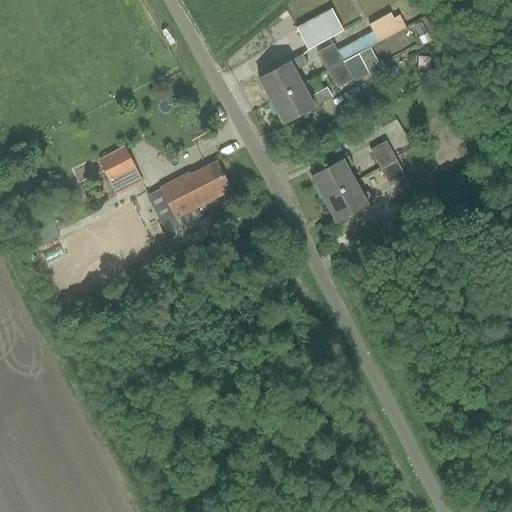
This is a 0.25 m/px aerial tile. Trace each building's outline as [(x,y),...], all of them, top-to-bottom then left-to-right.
[(308,49),(343,30),(331,9),(297,29),(308,49)] [(377,43),(404,28),(397,15),(392,18),(389,13),(367,25),(371,32),(377,43)] [(343,61),(358,53),(369,47),(377,43),(371,32),(337,50),(343,61)] [(343,61),(337,50),(333,44),(318,53),(337,89),(353,80),(343,61)] [(358,53),(369,73),(380,67),(369,47),(358,53)] [(354,81),(369,73),(358,53),(343,61),(353,80),(354,81)] [(271,102),(303,85),(295,71),(308,65),(303,55),(259,79),(271,102)] [(303,85),(271,102),(283,124),(320,104),(332,98),(327,89),(310,98),(303,85)] [(390,186),(406,178),(386,142),(371,150),(390,186)] [(117,197),(143,184),(125,148),(99,161),(117,197)] [(349,157),(312,177),(324,200),(355,182),(348,169),(354,166),(349,157)] [(228,192),(224,185),(227,183),(219,167),(213,170),(211,166),(191,176),(190,174),(161,189),(180,228),(202,217),(197,208),(228,192)] [(355,182),(324,200),(336,222),(373,202),(368,192),(363,195),(355,182)] [(55,222),(34,233),(40,246),(62,234),(55,222)]
